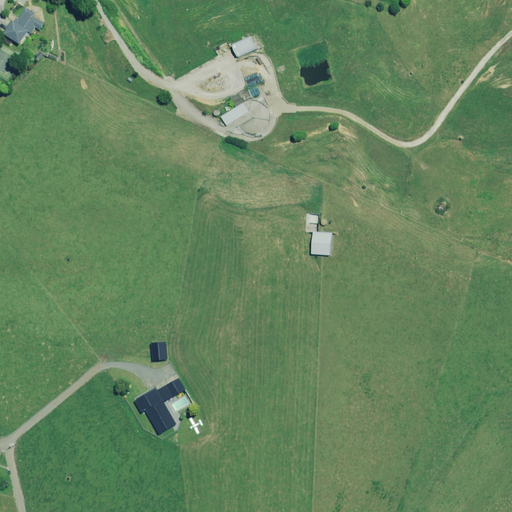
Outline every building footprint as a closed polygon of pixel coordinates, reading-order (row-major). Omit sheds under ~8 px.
[(36,14),(27,8),(17,23),(14,21),(6,34),(21,44),(29,32),(32,34),(36,27),(41,30),(45,24),(34,16),(36,14)] [(258,48),(254,37),(234,46),(238,57),(258,48)] [(245,102),(240,94),(232,99),(237,108),(222,117),(227,125),(249,112),(244,103),(245,102)] [(332,233),(314,233),(313,254),(331,255),(332,233)] [(168,360),(167,343),(153,344),(154,361),(168,360)] [(167,385),(174,397),(186,390),(179,379),(167,385)] [(177,425),(165,403),(158,391),(157,390),(135,402),(142,414),(146,411),(160,435),(177,425)]
